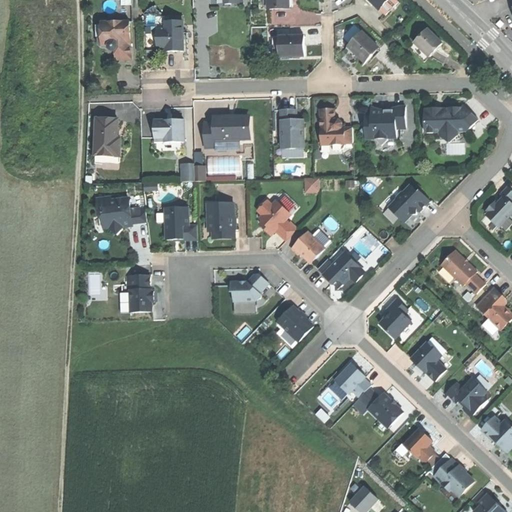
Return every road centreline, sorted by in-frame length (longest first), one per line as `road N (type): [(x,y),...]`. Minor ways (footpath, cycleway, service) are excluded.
road 1 (track): [(60,511),(82,100),(79,0)]
road 2 (residential): [(511,486),(343,321)]
road 3 (residential): [(343,321),(274,260),(198,262),(190,295)]
road 4 (residential): [(507,117),(470,85),(333,87)]
road 5 (residential): [(333,87),(151,92)]
road 6 (residential): [(343,321),(448,211)]
